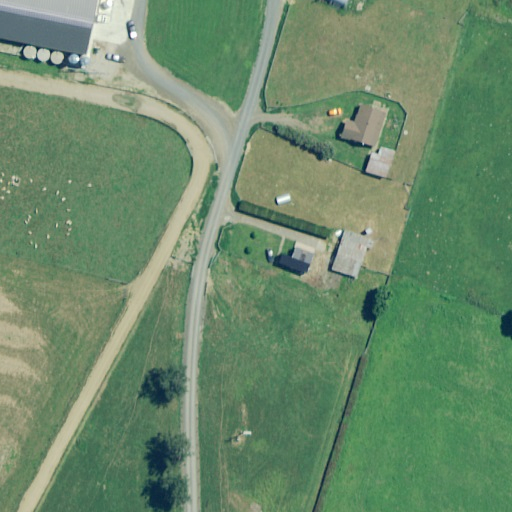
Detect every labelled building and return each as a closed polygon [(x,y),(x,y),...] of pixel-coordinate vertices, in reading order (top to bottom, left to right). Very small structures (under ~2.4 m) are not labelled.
[(386,89),(375,87),(372,101),(383,104),(386,89)] [(375,146),(384,114),(358,106),(353,123),(344,120),(339,137),(372,147),(364,172),(384,179),(393,152),(375,146)] [(344,232),(341,240),(331,270),(355,278),(365,248),(371,250),(374,242),(344,232)] [(324,277),(279,264),(275,276),(269,274),(262,301),(318,316),(324,296),(319,294),(324,277)] [(331,323),(319,320),(316,332),(329,335),(331,323)]
